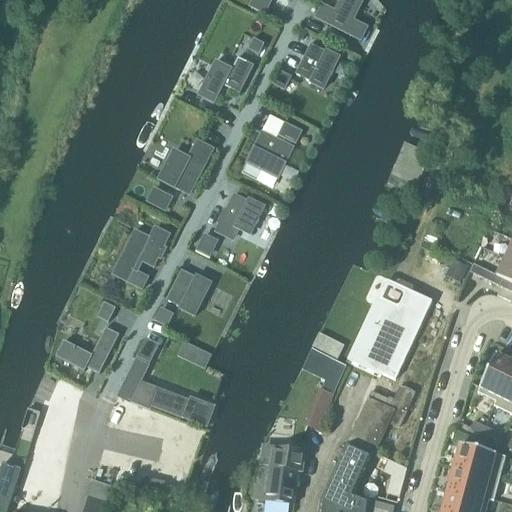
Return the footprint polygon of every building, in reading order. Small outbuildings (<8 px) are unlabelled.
[(267,18),(274,2),(270,0),(254,0),(250,10),(267,18)] [(354,24),(366,2),(361,0),(344,0),(337,16),(324,9),(318,22),(365,46),(371,33),(354,24)] [(307,34),(302,31),(298,39),(303,41),(307,34)] [(249,51),(259,56),(265,46),(254,40),(249,51)] [(311,45),(296,76),(309,83),(308,85),(324,92),(341,58),(326,51),(325,53),(311,45)] [(232,70),(217,62),(199,98),(215,106),(224,87),(240,96),(255,67),(238,58),(232,70)] [(272,86),(285,92),(291,78),(279,72),(272,86)] [(285,126),(280,136),(296,145),(301,134),(285,126)] [(253,149),(245,165),(278,182),(286,165),(295,149),(276,140),(261,132),(253,149)] [(215,151),(199,142),(190,159),(176,152),(170,164),(168,164),(166,168),(167,168),(161,181),(176,189),(177,188),(191,196),(215,151)] [(414,198),(432,155),(407,144),(388,187),(414,198)] [(156,191),(150,202),(167,211),(173,200),(156,191)] [(219,223),(215,232),(235,241),(240,229),(252,235),(267,204),(250,196),(248,199),(235,193),(228,208),(225,207),(218,222),(219,223)] [(170,235),(157,228),(151,240),(137,233),(121,266),(135,273),(129,285),(142,291),(148,278),(139,273),(144,264),(153,269),(170,235)] [(205,233),(197,250),(211,256),(219,240),(205,233)] [(445,277),(461,285),(469,267),(454,259),(445,277)] [(511,261),(507,259),(498,278),(475,267),(471,274),(511,293),(511,261)] [(181,272),(166,302),(180,309),(179,310),(194,317),(210,284),(196,277),(195,278),(181,272)] [(374,370),(377,372),(380,374),(379,376),(380,376),(381,375),(395,382),(432,303),(430,303),(430,304),(416,298),(413,297),(411,296),(409,296),(408,297),(406,298),(406,299),(402,307),(401,308),(400,309),(398,310),(397,310),(395,309),(392,308),(383,304),(382,303),(381,303),(380,303),(378,304),(377,305),(376,306),(351,359),(350,361),(353,362),(373,372),(374,370)] [(98,320),(109,325),(116,311),(105,305),(98,320)] [(167,329),(173,316),(160,310),(154,322),(167,329)] [(99,376),(119,337),(106,330),(92,359),(78,352),(78,351),(74,348),(73,349),(64,344),(56,359),(85,374),(87,370),(99,376)] [(345,347),(319,335),(312,348),(313,349),(338,361),(340,357),(345,347)] [(150,365),(159,347),(145,340),(136,359),(150,365)] [(478,395),(496,404),(511,370),(511,363),(497,356),(478,395)] [(150,368),(137,361),(119,397),(132,404),(142,384),(150,368)] [(494,408),(511,416),(511,370),(496,404),(494,408)] [(142,384),(132,404),(150,412),(151,410),(152,408),(207,430),(215,409),(190,399),(189,402),(142,384)] [(374,393),(349,446),(373,456),(378,459),(393,426),(399,428),(402,430),(411,410),(418,395),(406,390),(398,404),(374,393)] [(322,430),(330,410),(316,404),(308,424),(322,430)] [(470,431),(481,436),(485,428),(474,423),(470,431)] [(496,434),(485,428),(481,436),(492,441),(496,434)] [(322,511),(374,511),(376,504),(366,499),(361,497),(368,483),(378,459),(373,456),(349,446),(339,469),(324,501),(322,511)] [(460,446),(454,469),(499,481),(505,459),(460,446)] [(298,474),(302,474),(305,454),(281,451),(280,459),(261,456),(255,501),(294,507),(298,474)] [(0,511),(6,511),(24,461),(10,456),(2,483),(0,482),(0,511)] [(454,469),(448,491),(489,502),(493,503),(499,481),(454,469)] [(104,511),(113,489),(95,483),(85,511),(104,511)] [(389,486),(386,496),(399,500),(402,489),(389,486)] [(448,491),(441,511),(486,511),(489,502),(448,491)]
